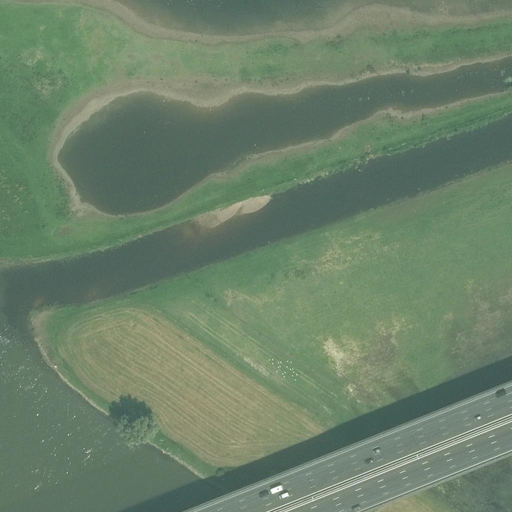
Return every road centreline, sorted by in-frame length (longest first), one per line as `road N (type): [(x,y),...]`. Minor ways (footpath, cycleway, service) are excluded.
road 1 (motorway): [(511,399),(230,511)]
road 2 (motorway): [(317,511),(511,434)]
